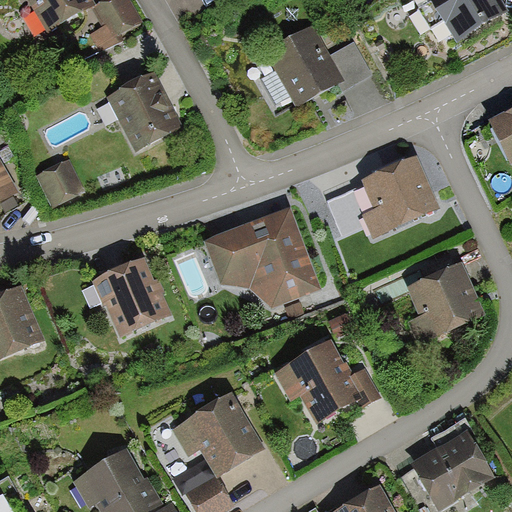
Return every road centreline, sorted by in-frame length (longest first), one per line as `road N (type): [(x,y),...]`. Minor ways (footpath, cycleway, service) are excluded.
road 1 (residential): [(262,511),(479,380),(495,360),(507,330),(506,295),(432,115)]
road 2 (residential): [(0,254),(240,185)]
road 3 (residential): [(145,0),(240,185)]
road 4 (residential): [(240,185),(432,115)]
